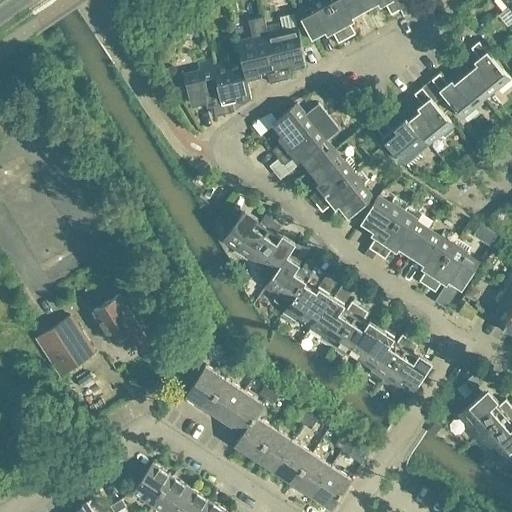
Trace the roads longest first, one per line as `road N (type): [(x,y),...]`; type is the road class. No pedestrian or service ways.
road 1 (residential): [(0,511),(130,424),(158,428),(284,511)]
road 2 (residential): [(452,333),(225,159)]
road 3 (residential): [(225,159),(233,130),(262,101),(341,58),(403,37),(447,0)]
road 4 (residential): [(377,485),(452,333)]
